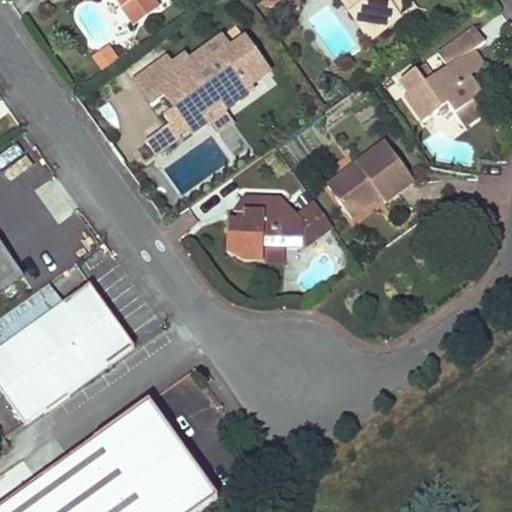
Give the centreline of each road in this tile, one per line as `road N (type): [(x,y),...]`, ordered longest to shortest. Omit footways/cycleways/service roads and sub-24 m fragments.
road 1 (residential): [(0,58),(181,296),(215,316)]
road 2 (residential): [(511,294),(404,371),(343,377),(280,357)]
road 3 (residential): [(0,459),(215,316)]
